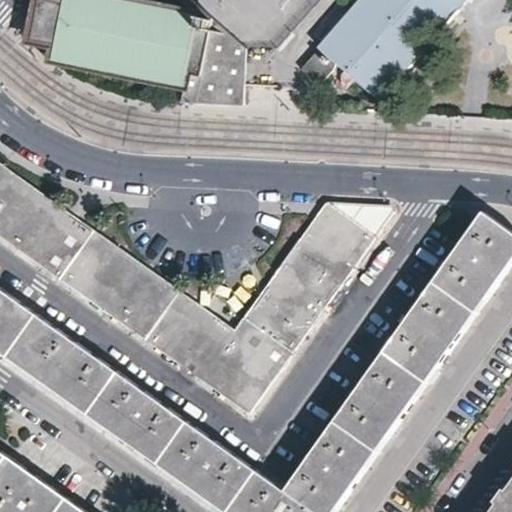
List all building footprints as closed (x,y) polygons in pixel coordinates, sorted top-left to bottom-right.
[(183,99),(246,102),(246,84),(250,45),(205,4),(202,15),(200,27),(65,4),(44,0),(36,40),(59,44),(187,68),(185,80),(183,99)] [(200,27),(202,15),(111,0),(65,0),(65,4),(200,27)] [(511,0),(357,0),(301,65),(321,82),(335,66),(334,64),(339,58),(381,95),(465,0),(511,0)] [(187,68),(59,44),(57,56),(185,80),(187,68)] [(391,208),(334,206),(325,218),(300,251),(281,278),(260,306),(235,340),(201,316),(156,284),(123,259),(97,241),(69,221),(31,193),(0,170),(0,231),(248,410),(369,241),(388,214),(389,213),(390,212),(390,211),(391,210),(391,208)] [(511,263),(511,229),(486,210),(286,487),(253,464),(205,429),(78,339),(0,283),(0,346),(54,386),(122,434),(189,482),(190,483),(230,511),(333,511),(385,441),(448,353),(511,263)] [(0,508),(5,511),(93,511),(27,464),(0,444),(0,508)] [(511,511),(511,478),(508,484),(501,494),(504,496),(492,511),(511,511)]
